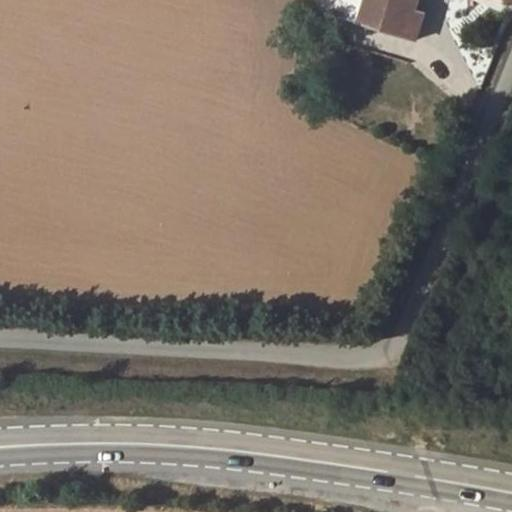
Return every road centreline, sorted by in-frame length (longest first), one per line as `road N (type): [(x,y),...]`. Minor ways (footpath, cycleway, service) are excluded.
road 1 (residential): [(0,343),(382,362),(511,59)]
road 2 (primary): [(511,497),(274,457),(112,444),(6,449)]
road 3 (unknown): [(440,0),(453,57),(491,107)]
